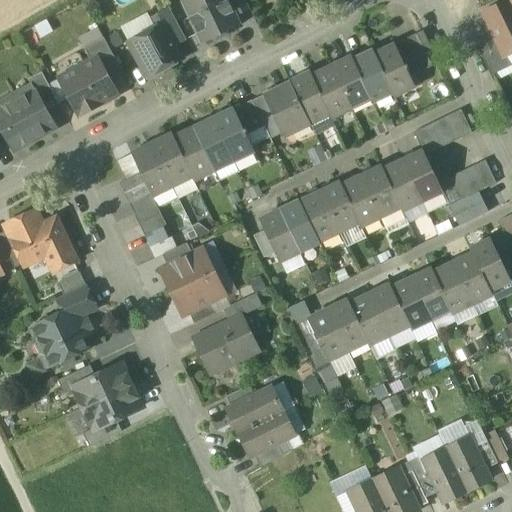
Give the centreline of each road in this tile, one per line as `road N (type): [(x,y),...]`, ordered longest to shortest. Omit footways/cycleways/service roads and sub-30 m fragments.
road 1 (residential): [(236,511),(69,161)]
road 2 (residential): [(69,161),(368,0)]
road 3 (residential): [(430,0),(511,170)]
